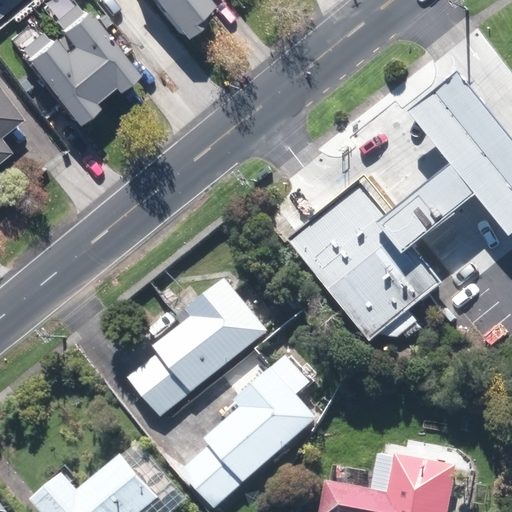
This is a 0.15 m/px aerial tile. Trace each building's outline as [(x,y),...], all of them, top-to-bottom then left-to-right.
[(0,0),(0,15),(18,0),(0,0)] [(156,0),(189,40),(222,14),(210,0),(156,0)] [(56,40),(30,60),(83,128),(104,112),(98,104),(118,89),(124,96),(143,82),(91,14),(66,33),(77,47),(67,55),(56,40)] [(384,330),(392,325),(401,336),(423,318),(415,307),(451,279),(425,243),(493,191),(511,214),(511,112),(476,67),(426,106),(467,157),(405,209),(373,176),(296,241),(374,338),(384,330)] [(0,149),(3,148),(0,144),(0,126),(14,115),(0,96),(0,149)] [(291,218),(298,226),(303,222),(297,213),(291,218)] [(131,375),(163,415),(271,328),(228,276),(189,308),(194,314),(157,344),(162,350),(131,375)] [(184,469),(218,507),(321,416),(276,365),(238,399),(244,406),(208,437),(214,443),(184,469)] [(36,498),(48,511),(141,511),(160,497),(122,452),(81,487),(67,471),(36,498)] [(330,481),(325,511),(448,511),(457,463),(401,454),(394,492),(330,481)]
